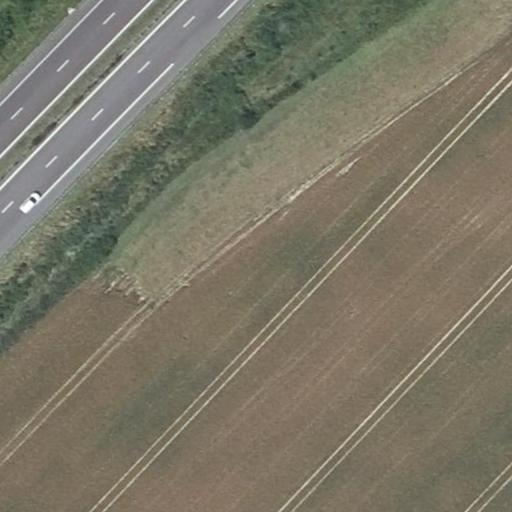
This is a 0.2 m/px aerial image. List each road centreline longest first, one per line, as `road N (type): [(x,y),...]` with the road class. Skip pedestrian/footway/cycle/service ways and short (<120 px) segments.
road 1 (motorway): [(0,215),(209,0)]
road 2 (motorway): [(126,0),(0,132)]
